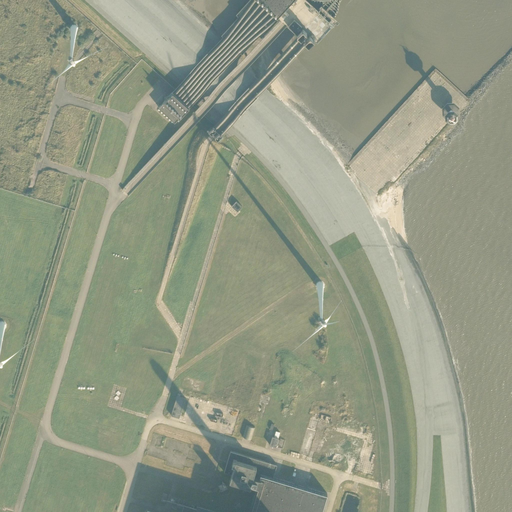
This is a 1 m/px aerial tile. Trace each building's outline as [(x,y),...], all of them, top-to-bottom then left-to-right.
[(260,0),(277,15),(290,0),(260,0)] [(302,24),(294,17),(288,24),(297,32),(296,33),(297,33),(299,35),(301,38),(308,31),(303,26),(301,28),(300,26),(302,24)] [(308,43),(308,44),(314,37),(310,33),(304,40),(306,42),(308,43)] [(158,107),(174,122),(189,106),(173,91),(158,107)] [(459,106),(454,101),(447,101),(442,106),(442,113),(447,118),(455,118),(459,113),(459,106)] [(231,206),(237,211),(242,206),(236,201),(231,206)] [(215,383),(210,398),(227,402),(223,401),(224,396),(228,397),(230,389),(216,385),(217,384),(215,383)] [(180,394),(178,393),(171,415),(179,418),(185,398),(180,396),(180,394)] [(219,410),(217,416),(225,418),(227,414),(228,413),(219,410)] [(203,426),(214,429),(216,423),(204,420),(203,426)] [(242,436),(251,439),(255,427),(246,424),(242,436)] [(299,454),(308,456),(316,430),(307,427),(299,454)] [(278,437),(280,432),(276,431),(274,437),(272,436),(269,445),(275,446),(276,446),(278,446),(280,439),(278,439),(278,437)] [(249,511),(320,511),(327,493),(273,477),(276,464),(230,450),(224,471),(232,474),(230,481),(250,487),(251,485),(256,486),(249,511)] [(201,460),(207,462),(210,454),(203,452),(201,460)] [(221,491),(227,488),(224,482),(218,485),(221,491)]
